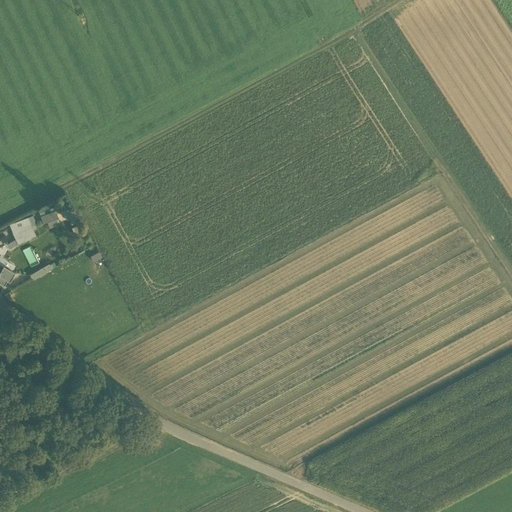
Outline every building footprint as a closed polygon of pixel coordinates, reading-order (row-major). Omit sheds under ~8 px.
[(43,223),(48,222),(49,227),(59,224),(55,210),(41,215),(43,223)] [(12,233),(30,225),(27,218),(9,225),(12,233)] [(30,225),(12,233),(15,240),(23,237),(25,241),(35,236),(30,225)] [(3,266),(2,268),(2,269),(0,272),(0,283),(4,286),(7,281),(9,282),(15,273),(3,266)] [(31,274),(34,279),(48,271),(45,266),(31,274)]
